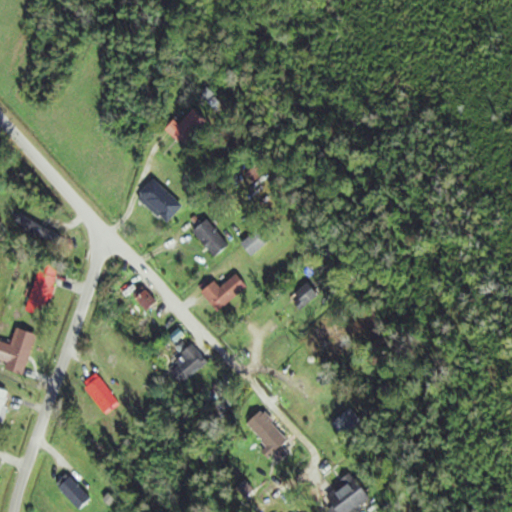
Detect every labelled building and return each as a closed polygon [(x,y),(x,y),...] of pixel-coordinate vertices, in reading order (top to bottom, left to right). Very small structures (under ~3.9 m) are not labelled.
[(178,131),(191,145),(215,122),(202,109),(178,131)] [(174,221),(188,207),(160,179),(146,194),(174,221)] [(58,243),(62,235),(25,215),(21,222),(58,243)] [(236,246),(212,219),(198,231),(222,258),(236,246)] [(247,243),(256,256),(274,243),(265,230),(247,243)] [(51,307),(58,269),(44,267),(37,305),(51,307)] [(220,282),(207,293),(224,312),(253,287),(242,274),(226,288),(220,282)] [(325,294),(313,282),(295,299),(307,312),(325,294)] [(163,302),(149,287),(138,296),(152,312),(163,302)] [(115,304),(134,322),(141,314),(123,296),(115,304)] [(28,375),(42,335),(23,328),(18,343),(6,339),(0,356),(0,358),(14,363),(12,370),(28,375)] [(177,372),(190,385),(213,361),(196,343),(179,360),(184,365),(177,372)] [(113,414),(126,401),(100,375),(87,388),(113,414)] [(0,421),(5,423),(15,392),(0,387),(0,421)] [(337,425),(351,439),(368,422),(354,408),(337,425)] [(294,441),(265,412),(251,426),(271,445),(266,450),(276,459),(280,454),(288,462),(294,455),(287,448),(294,441)] [(362,511),(378,498),(356,472),(328,497),(342,511),(362,511)] [(97,500),(74,475),(62,485),(85,510),(97,500)]
